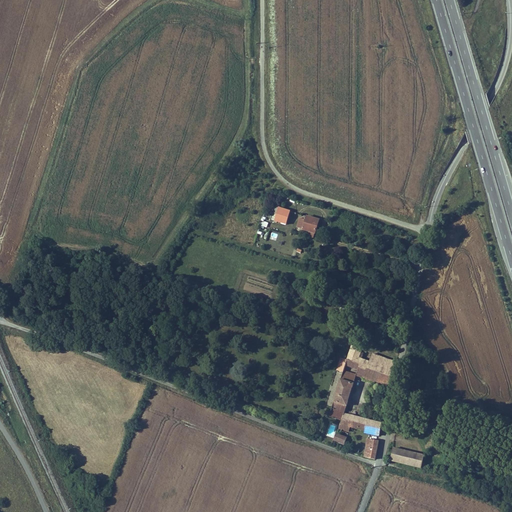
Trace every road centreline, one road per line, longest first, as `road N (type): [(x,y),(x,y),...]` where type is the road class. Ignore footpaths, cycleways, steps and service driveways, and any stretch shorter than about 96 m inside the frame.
road 1 (unclassified): [(5,323),(379,464)]
road 2 (unclassified): [(427,231),(299,189),(278,173),(263,132),(262,0)]
road 3 (trunk): [(436,0),(511,256)]
road 4 (tertiary): [(509,0),(508,55),(427,231)]
road 5 (tertiary): [(427,231),(379,464)]
road 6 (trunk): [(511,212),(449,0)]
road 7 (track): [(379,464),(511,503)]
